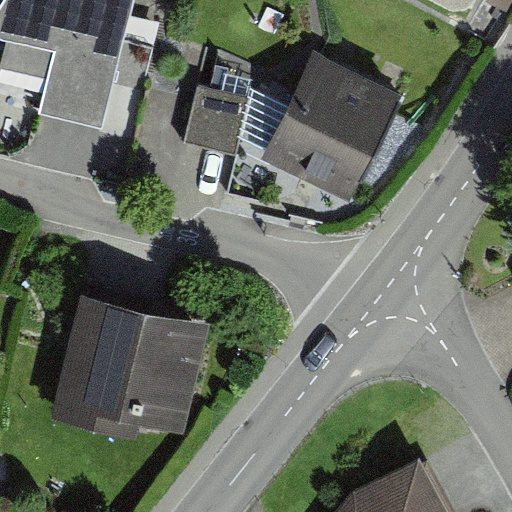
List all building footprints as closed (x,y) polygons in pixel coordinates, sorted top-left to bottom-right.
[(0,39),(5,41),(55,54),(39,115),(104,131),(136,0),(6,0),(0,12),(0,39)] [(262,161),(350,204),(403,97),(314,54),(262,161)] [(186,143),(237,156),(250,99),(200,87),(186,143)] [(109,287),(83,281),(53,408),(137,428),(141,414),(185,425),(212,311),(140,294),(109,287)] [(455,511),(421,449),(355,485),(333,511),(455,511)]
